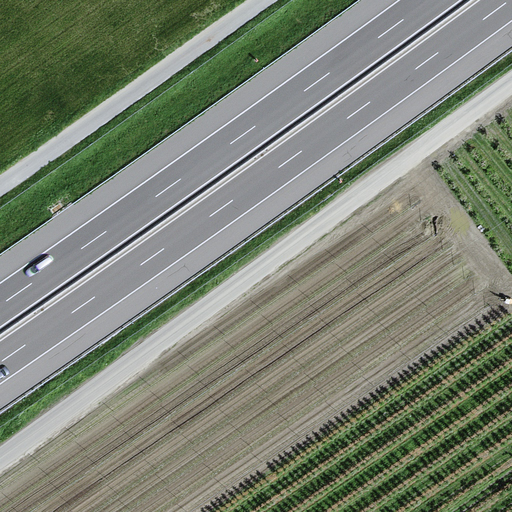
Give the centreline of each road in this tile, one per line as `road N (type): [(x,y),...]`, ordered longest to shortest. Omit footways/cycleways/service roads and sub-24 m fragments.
road 1 (unclassified): [(511,83),(0,457)]
road 2 (motorway): [(0,363),(509,0)]
road 3 (motorway): [(427,0),(0,303)]
road 4 (unclassified): [(0,186),(262,0)]
road 5 (track): [(416,153),(511,285)]
